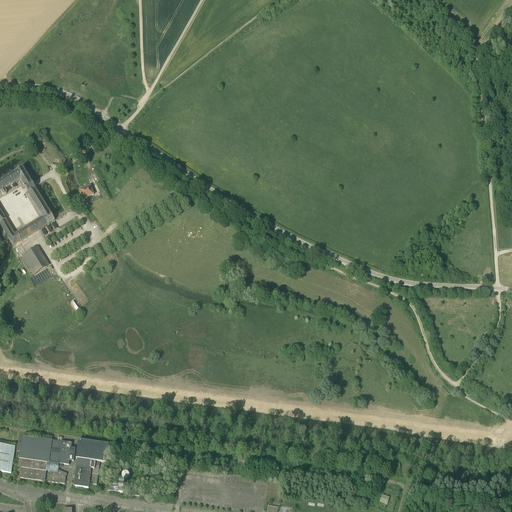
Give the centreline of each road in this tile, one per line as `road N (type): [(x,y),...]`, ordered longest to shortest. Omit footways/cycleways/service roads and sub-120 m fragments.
road 1 (track): [(511,421),(441,373),(409,303),(266,238),(111,134)]
road 2 (unclassified): [(511,289),(385,277),(254,217),(120,128)]
road 3 (track): [(456,385),(490,341),(499,305),(482,96),(466,41)]
road 4 (unclassified): [(202,0),(140,108),(120,128)]
road 5 (unclassified): [(120,128),(63,93),(0,83)]
road 6 (track): [(111,134),(58,103),(0,96)]
